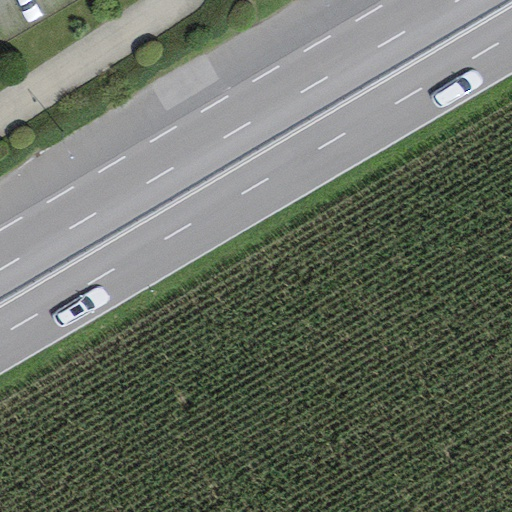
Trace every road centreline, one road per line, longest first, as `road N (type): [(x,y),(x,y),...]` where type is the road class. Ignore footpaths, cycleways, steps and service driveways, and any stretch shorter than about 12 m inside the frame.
road 1 (primary): [(0,350),(511,40)]
road 2 (primary): [(441,0),(0,260)]
